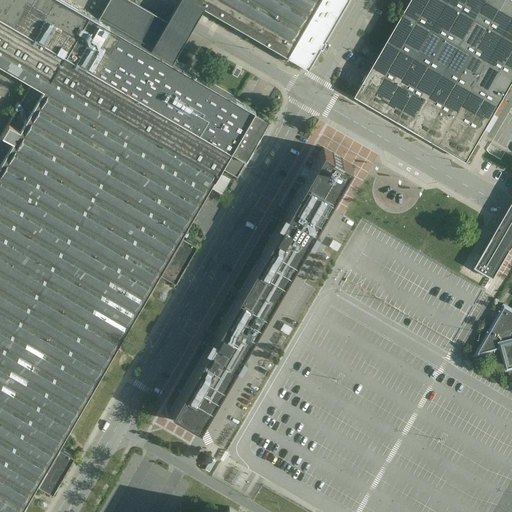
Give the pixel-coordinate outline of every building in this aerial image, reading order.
[(269,118),(173,63),(152,51),(169,21),(133,0),(108,0),(97,19),(64,0),(57,0),(16,74),(51,94),(0,180),(0,511),(22,511),(223,167),(236,175),(239,169),(269,118)] [(57,0),(0,0),(0,63),(16,74),(57,0)] [(206,7),(193,0),(181,0),(177,7),(173,15),(169,21),(168,23),(165,28),(152,51),(173,63),(186,41),(189,35),(191,33),(198,20),(201,15),(206,7)] [(175,0),(201,15),(206,7),(242,28),(292,57),(306,65),(320,42),(344,0),(175,0)] [(511,0),(409,0),(369,69),(355,93),(467,159),(511,80),(511,0)] [(351,163),(324,148),(288,210),(284,208),(281,213),(277,219),(281,221),(216,336),(212,334),(208,339),(205,344),(209,347),(173,410),(186,418),(200,426),(236,362),(240,364),(244,359),(247,353),(243,351),(308,237),(313,239),(316,233),(319,228),(315,226),(342,179),(351,163)] [(494,220),(470,261),(489,272),(506,242),(511,232),(511,189),(509,193),(505,201),(502,207),(499,212),(494,220)] [(511,304),(504,300),(473,354),(501,346),(506,368),(511,366),(511,304)] [(212,458),(206,469),(210,471),(216,461),(212,458)]
